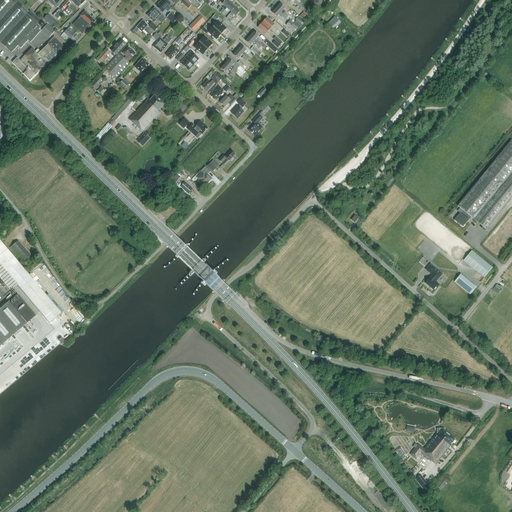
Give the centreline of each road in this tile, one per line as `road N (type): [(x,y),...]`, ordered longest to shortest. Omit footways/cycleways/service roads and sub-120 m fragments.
road 1 (primary): [(412,511),(335,411),(0,75)]
road 2 (unclassified): [(294,450),(215,380),(176,370),(147,387),(12,511)]
road 3 (unclassified): [(294,450),(312,420),(207,308),(311,199)]
road 4 (track): [(480,0),(417,87),(311,199)]
road 5 (unclassified): [(454,328),(311,199)]
road 6 (unclassified): [(199,207),(252,148),(188,87)]
road 7 (unknown): [(0,269),(45,324),(0,368)]
